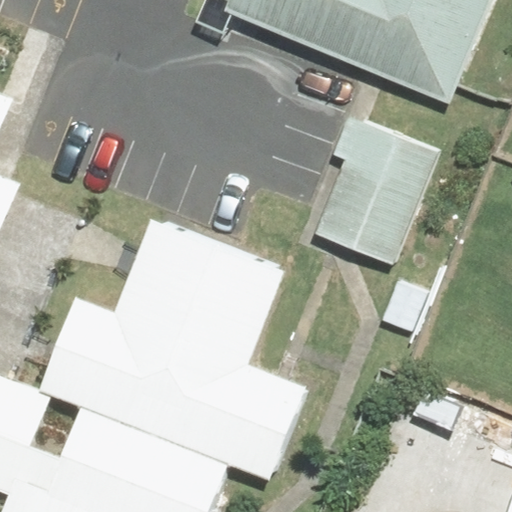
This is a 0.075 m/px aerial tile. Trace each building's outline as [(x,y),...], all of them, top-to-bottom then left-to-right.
[(485,0),(197,0),(195,6),(441,107),(485,0)] [(0,148),(17,107),(0,100),(0,148)] [(450,154),(353,114),(301,240),(397,280),(450,154)] [(113,320),(69,302),(32,391),(267,488),(304,399),(246,375),(284,283),(152,228),(113,320)] [(433,290),(400,278),(383,325),(415,336),(433,290)] [(238,511),(247,492),(0,390),(0,511),(238,511)]
